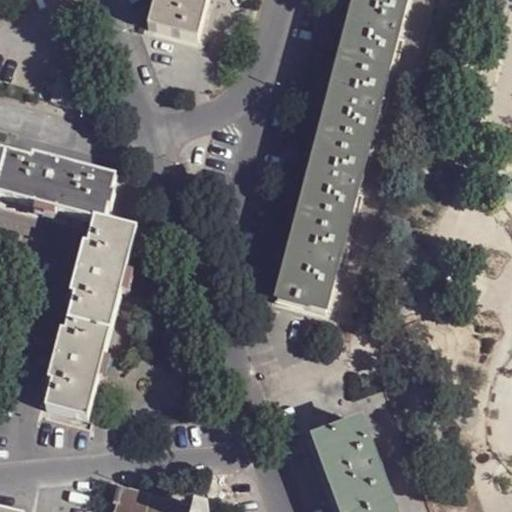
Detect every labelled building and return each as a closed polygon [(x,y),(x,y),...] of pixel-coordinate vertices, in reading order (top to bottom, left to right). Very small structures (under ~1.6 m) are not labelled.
[(210,0),(157,0),(150,30),(199,44),(210,0)] [(408,0),(358,0),(353,20),(350,19),(348,30),(350,31),(333,97),(330,96),(327,107),(330,108),(312,175),(310,174),(307,185),(309,186),(291,252),(289,251),(286,263),(288,264),(279,303),(325,317),(408,0)] [(74,110),(79,87),(59,82),(54,104),(74,110)] [(0,198),(38,209),(58,214),(97,225),(97,223),(106,225),(109,212),(112,213),(116,197),(113,196),(118,181),(36,160),(35,163),(4,156),(0,154),(0,198)] [(38,209),(36,217),(55,221),(58,214),(38,209)] [(106,225),(97,223),(97,225),(90,250),(86,249),(73,298),(77,300),(67,336),(63,335),(50,386),(53,388),(47,413),(88,424),(99,382),(104,363),(122,296),(127,276),(138,234),(106,225)] [(135,278),(127,276),(122,296),(129,298),(135,278)] [(111,365),(104,363),(99,382),(106,385),(111,365)] [(394,511),(362,425),(315,444),(340,511),(394,511)] [(115,511),(195,511),(196,509),(119,489),(114,507),(117,507),(115,511)]
